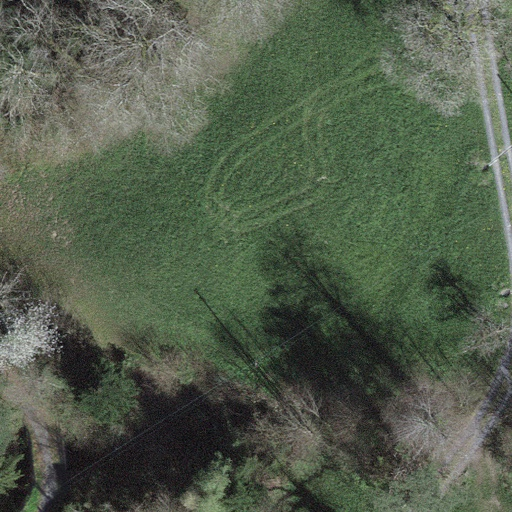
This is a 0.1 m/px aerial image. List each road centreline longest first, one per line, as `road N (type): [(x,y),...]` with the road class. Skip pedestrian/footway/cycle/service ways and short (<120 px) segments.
road 1 (track): [(474,0),(511,209)]
road 2 (track): [(511,366),(424,511)]
road 3 (track): [(39,511),(51,437),(0,379)]
